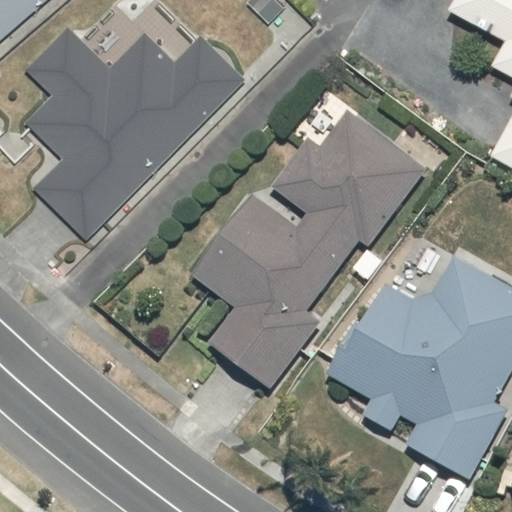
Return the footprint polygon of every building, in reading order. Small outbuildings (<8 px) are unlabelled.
[(0,0),(0,47),(54,0),(0,0)] [(511,136),(500,159),(511,165),(511,0),(468,0),(460,16),(511,44),(511,56),(502,74),(511,79),(511,136)] [(98,238),(254,78),(210,36),(189,58),(160,29),(119,71),(74,28),(35,68),(63,96),(36,124),(70,157),(43,185),(98,238)] [(396,258),(379,245),(431,171),(438,162),(328,84),(290,138),(307,150),(277,192),(311,216),(301,229),(259,199),(199,284),(242,314),(220,345),(278,387),(359,273),(377,285),(396,258)] [(370,419),(480,482),(511,427),(511,408),(504,403),(511,390),(511,283),(467,257),(436,310),(395,286),(341,378),(380,401),(370,419)]
